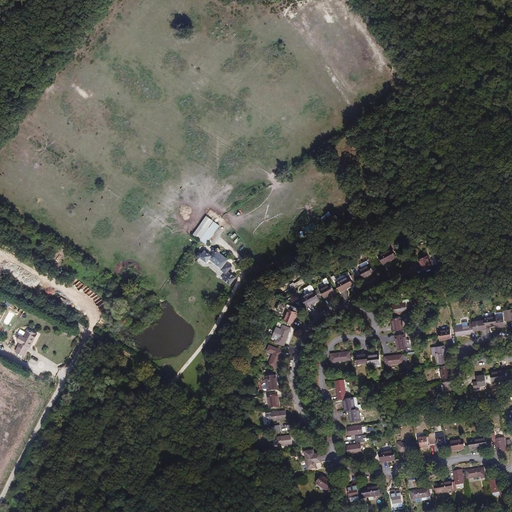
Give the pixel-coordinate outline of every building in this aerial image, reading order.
[(365,219),(355,225),(359,232),(368,226),(365,219)] [(198,243),(205,248),(218,229),(213,225),(209,231),(208,230),(198,243)] [(340,237),(329,242),(332,249),(343,243),(340,237)] [(391,249),(378,255),(383,264),(390,260),(390,261),(396,258),(391,249)] [(226,276),(222,281),(230,287),(235,279),(228,274),(231,268),(226,264),(228,262),(211,250),(209,253),(212,255),(210,259),(203,254),(199,260),(205,265),(208,261),(221,270),(220,272),(226,276)] [(428,256),(419,260),(423,271),(432,267),(428,256)] [(370,264),(359,270),(363,279),(374,273),(370,264)] [(352,284),(348,276),(335,283),(340,292),(346,289),(345,288),(352,284)] [(310,281),(306,283),(310,292),(314,290),(310,281)] [(330,284),(320,289),(324,298),(335,292),(330,284)] [(319,299),(314,290),(310,292),(301,297),(306,307),(312,304),(311,303),(319,299)] [(403,303),(392,305),(393,313),(407,311),(406,303),(412,302),(411,299),(403,300),(403,303)] [(289,309),(284,320),(293,324),(298,312),(289,309)] [(493,312),(482,313),(483,317),(484,327),(496,325),(496,317),(495,315),(495,313),(493,312)] [(496,326),(504,325),(504,315),(496,317),(496,325),(496,326)] [(401,317),(392,318),(393,331),(403,329),(401,317)] [(483,317),(471,320),(471,323),(472,331),(474,331),(485,329),(484,327),(483,317)] [(464,325),(453,327),(454,336),(471,334),(470,332),(472,331),(471,323),(469,323),(469,325),(464,326),(464,325)] [(276,327),(273,333),(288,338),(291,329),(282,325),(281,329),(276,327)] [(29,345),(34,337),(35,338),(39,332),(29,327),(25,335),(21,333),(18,339),(21,341),(17,348),(25,353),(29,345)] [(450,329),(438,331),(440,340),(452,338),(450,329)] [(273,333),(271,338),(275,339),(274,343),(284,346),(288,338),(273,333)] [(396,342),(397,341),(398,349),(408,348),(405,334),(395,336),(396,342)] [(282,355),(280,354),(282,350),(269,345),(267,351),(273,354),(268,365),(276,368),(282,355)] [(432,355),(436,355),(437,365),(447,363),(444,345),(435,347),(435,348),(431,348),(432,355)] [(335,353),(335,355),(331,355),(332,363),(336,363),(336,361),(351,360),(350,351),(335,353)] [(355,355),(357,364),(368,363),(367,354),(367,353),(355,355)] [(379,353),(367,354),(369,365),(380,364),(379,353)] [(404,363),(403,354),(389,356),(389,358),(385,358),(385,366),(390,366),(389,364),(404,363)] [(449,365),(440,367),(442,379),(451,377),(449,365)] [(499,372),(491,373),(492,382),(507,380),(505,369),(499,370),(499,372)] [(485,374),(477,375),(478,387),(487,385),(485,374)] [(266,383),(267,390),(267,391),(276,390),(275,382),(277,382),(276,375),(265,377),(266,383)] [(334,381),(337,399),(347,398),(344,380),(334,381)] [(445,392),(457,390),(455,381),(443,382),(445,392)] [(277,395),(268,396),(270,408),(279,407),(277,395)] [(342,399),(344,411),(355,410),(353,397),(347,398),(342,399)] [(360,420),(358,409),(355,410),(349,410),(350,422),(360,420)] [(268,421),(273,420),(273,421),(286,419),(285,411),(272,413),(268,414),(268,421)] [(361,425),(348,427),(349,436),(363,434),(361,425)] [(436,444),(435,433),(428,434),(430,445),(436,444)] [(492,442),(496,442),(498,453),(506,451),(504,438),(496,439),(495,433),(491,433),(492,442)] [(367,435),(356,436),(357,443),(365,442),(365,438),(367,438),(367,435)] [(291,436),(277,437),(278,446),(292,444),(291,436)] [(427,436),(418,437),(420,449),(429,447),(427,436)] [(447,446),(445,436),(437,437),(438,447),(447,446)] [(487,447),(486,438),(468,440),(470,450),(487,447)] [(463,439),(449,441),(450,451),(459,449),(459,450),(465,450),(463,439)] [(401,441),(397,442),(398,450),(402,450),(403,452),(417,450),(416,441),(401,443),(401,441)] [(362,453),(360,444),(347,446),(348,454),(362,453)] [(303,451),(305,460),(321,458),(320,453),(314,454),(314,449),(303,451)] [(393,450),(379,452),(380,463),(387,462),(387,461),(395,460),(393,450)] [(321,458),(305,460),(307,469),(317,467),(316,463),(322,462),(321,458)] [(481,478),(485,477),(484,469),(480,470),(480,468),(465,470),(466,479),(481,476),(481,478)] [(462,469),(453,471),(455,482),(452,482),(453,490),(457,490),(456,485),(464,483),(462,469)] [(322,474),(316,483),(328,491),(333,484),(327,479),(328,478),(322,474)] [(498,478),(489,479),(491,493),(492,493),(500,492),(500,495),(501,499),(505,498),(503,488),(499,489),(498,478)] [(451,480),(434,483),(436,494),(453,492),(451,480)] [(353,485),(348,486),(350,497),(358,496),(356,482),(353,483),(353,485)] [(379,486),(361,488),(363,498),(380,495),(379,486)] [(416,501),(416,499),(422,498),(430,496),(429,488),(414,490),(415,492),(411,492),(412,501),(416,501)] [(390,490),(393,504),(402,502),(400,491),(395,491),(395,489),(390,490)]
